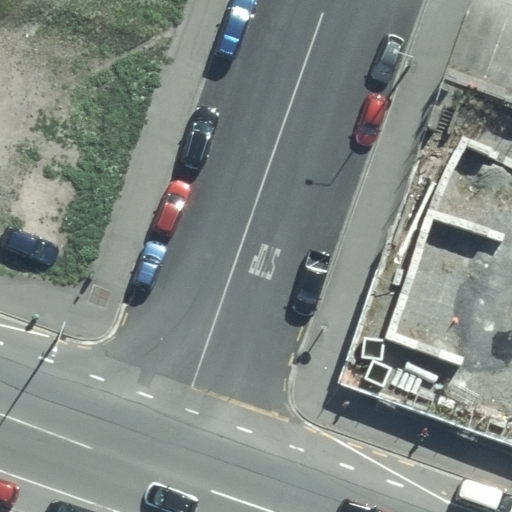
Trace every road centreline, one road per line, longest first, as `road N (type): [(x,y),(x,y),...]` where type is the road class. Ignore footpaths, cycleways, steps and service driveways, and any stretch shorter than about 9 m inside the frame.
road 1 (residential): [(162,473),(326,0)]
road 2 (secondary): [(0,413),(162,473)]
